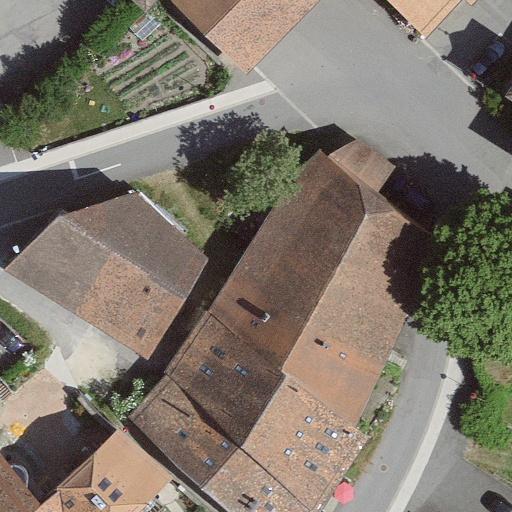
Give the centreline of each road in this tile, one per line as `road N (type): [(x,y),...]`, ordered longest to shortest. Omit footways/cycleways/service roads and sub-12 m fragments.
road 1 (residential): [(362,511),(393,463),(421,392),(450,269),(456,199),(445,136),(418,101)]
road 2 (residential): [(0,204),(298,107),(360,96),(418,101)]
road 3 (unknown): [(0,302),(77,335),(114,364)]
road 4 (residential): [(418,101),(511,14)]
